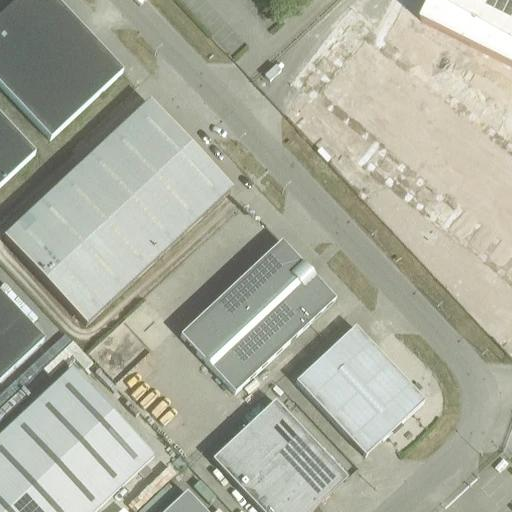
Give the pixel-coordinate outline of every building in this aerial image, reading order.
[(0,88),(50,142),(123,74),(93,41),(91,43),(81,31),(82,30),(53,0),(19,0),(0,18),(0,88)] [(350,18),(297,84),(374,146),(361,162),(511,284),(511,68),(421,23),(432,1),(430,0),(405,0),(381,44),(350,18)] [(511,0),(432,0),(432,1),(421,23),(511,68),(511,0)] [(269,83),(281,72),(276,67),(264,77),(269,83)] [(231,192),(165,120),(149,104),(3,240),(85,328),(231,192)] [(0,188),(35,156),(33,153),(32,154),(21,143),(22,141),(0,118),(0,188)] [(335,302),(281,244),(180,338),(234,396),(335,302)] [(0,382),(44,341),(0,294),(0,382)] [(354,329),(295,384),(350,443),(367,427),(382,443),(405,420),(406,421),(424,404),(354,329)] [(96,511),(154,459),(71,371),(0,438),(0,511),(96,511)] [(212,462),(258,511),(313,511),(347,481),(275,403),(212,462)] [(202,511),(186,494),(167,511),(202,511)]
